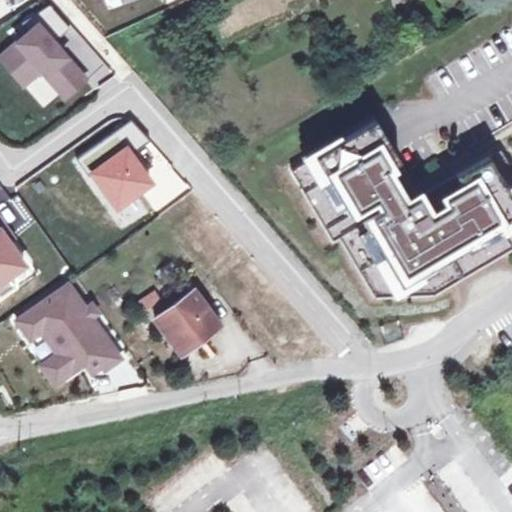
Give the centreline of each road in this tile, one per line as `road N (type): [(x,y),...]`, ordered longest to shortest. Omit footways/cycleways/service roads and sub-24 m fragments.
road 1 (residential): [(363,368),(125,103),(16,179),(0,158)]
road 2 (unclassified): [(5,442),(363,368)]
road 3 (unclassified): [(363,368),(430,354),(511,306)]
